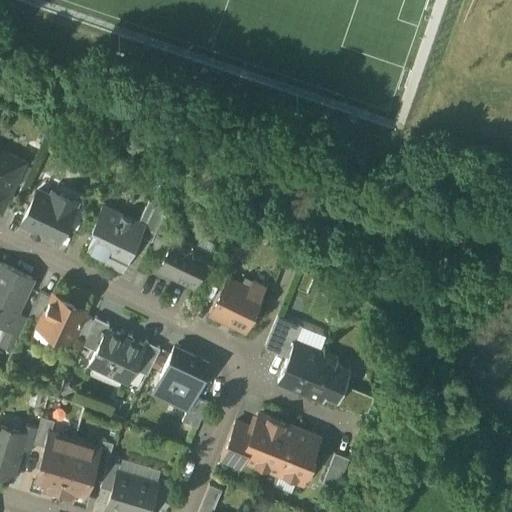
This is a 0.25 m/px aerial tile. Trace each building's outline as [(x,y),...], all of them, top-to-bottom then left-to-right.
[(0,211),(24,161),(0,149),(0,211)] [(21,222),(58,240),(66,223),(76,202),(59,194),(57,199),(49,195),(37,189),(21,222)] [(52,190),(49,195),(57,199),(59,194),(52,190)] [(139,234),(151,239),(166,207),(148,198),(138,221),(144,224),(139,234)] [(87,207),(76,202),(66,223),(76,228),(87,207)] [(110,251),(127,259),(139,234),(144,224),(138,221),(101,204),(91,225),(96,228),(87,247),(107,256),(110,251)] [(157,267),(193,284),(208,253),(207,252),(208,250),(195,244),(194,246),(173,236),(157,267)] [(110,251),(107,256),(104,262),(122,270),(127,259),(110,251)] [(0,324),(8,328),(9,328),(16,314),(33,278),(0,263),(0,262),(0,324)] [(209,312),(245,329),(261,293),(265,285),(252,279),(248,287),(226,276),(209,312)] [(29,313),(40,318),(51,296),(40,290),(29,313)] [(37,325),(69,341),(73,334),(82,313),(85,308),(52,292),(51,296),(40,318),(37,325)] [(73,334),(83,339),(93,318),(82,313),(73,334)] [(0,344),(12,350),(26,319),(16,314),(9,328),(8,328),(0,344)] [(94,316),(93,318),(83,339),(82,343),(95,350),(106,327),(107,327),(109,323),(94,316)] [(265,345),(287,354),(293,339),(294,339),(300,325),(277,316),(265,345)] [(88,363),(126,381),(133,367),(144,345),(143,345),(107,327),(106,327),(95,350),(88,363)] [(303,391),(320,349),(294,339),(293,339),(287,354),(277,380),(303,391)] [(133,367),(146,374),(159,347),(145,340),(143,345),(144,345),(133,367)] [(188,405),(189,406),(193,395),(209,363),(173,346),(153,389),(188,405)] [(337,356),(320,349),(303,391),(323,399),(325,393),(337,398),(343,383),(349,368),(335,362),(337,356)] [(335,403),(355,412),(364,391),(343,383),(337,398),(335,403)] [(355,412),(365,415),(373,395),(364,391),(355,412)] [(181,420),(196,427),(206,402),(193,395),(189,406),(188,405),(181,420)] [(280,465),(296,426),(258,412),(252,427),(241,456),(242,456),(262,465),(264,459),(280,465)] [(33,442),(44,445),(49,430),(50,430),(53,418),(41,415),(33,442)] [(220,457),(238,465),(242,456),(241,456),(252,427),(235,420),(220,457)] [(0,474),(10,477),(23,431),(0,423),(0,474)] [(318,435),(296,426),(280,465),(278,471),(302,481),(310,461),(308,460),(318,435)] [(57,491),(73,437),(50,430),(49,430),(44,445),(33,484),(57,491)] [(97,444),(73,437),(57,491),(82,499),(94,460),(99,445),(97,444)] [(105,464),(107,458),(112,441),(99,437),(97,444),(99,445),(94,460),(105,464)] [(322,480),(336,486),(348,456),(333,450),(322,480)] [(119,462),(107,458),(105,464),(99,485),(111,488),(116,470),(117,470),(119,462)] [(106,505),(127,511),(147,511),(156,482),(117,470),(116,470),(111,488),(106,505)] [(196,511),(211,511),(221,487),(208,482),(196,511)]
